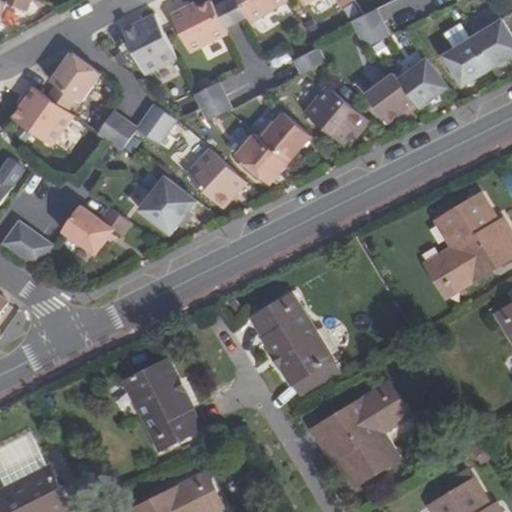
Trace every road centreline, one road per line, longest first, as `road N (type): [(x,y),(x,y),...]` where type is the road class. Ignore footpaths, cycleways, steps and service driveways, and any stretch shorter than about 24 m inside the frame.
road 1 (tertiary): [(71,340),(511,117)]
road 2 (residential): [(216,328),(327,511)]
